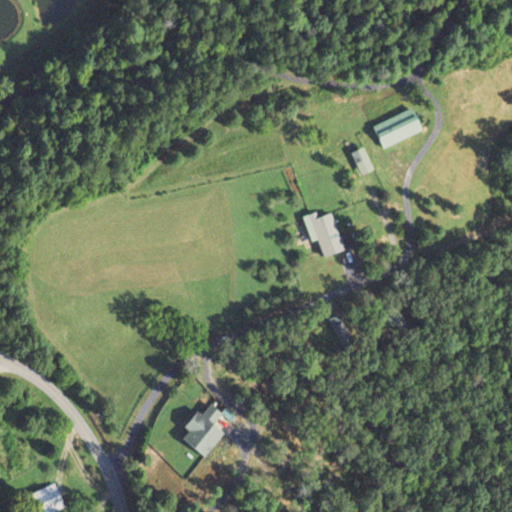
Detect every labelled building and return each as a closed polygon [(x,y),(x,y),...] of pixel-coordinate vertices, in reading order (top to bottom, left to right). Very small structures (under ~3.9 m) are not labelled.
[(420,130),(410,107),(371,125),(381,148),(420,130)] [(349,152),(358,175),(371,169),(362,146),(349,152)] [(330,212),(317,216),(315,211),(301,215),(309,242),(316,240),(321,256),(351,247),(346,233),(337,236),(330,212)] [(406,325),(395,307),(383,315),(393,332),(406,325)] [(328,318),(339,342),(347,338),(336,315),(328,318)] [(203,457),(223,432),(212,424),(221,413),(208,403),(200,414),(195,410),(182,426),(187,430),(180,439),(203,457)]
